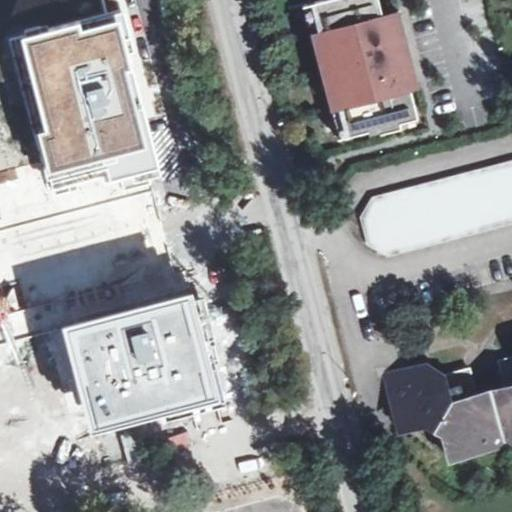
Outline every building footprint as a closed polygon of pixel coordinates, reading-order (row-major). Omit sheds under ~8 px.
[(314,0),(303,3),(338,136),(349,133),(314,0)] [(381,130),(402,125),(400,120),(418,115),(410,84),(402,86),(399,71),(406,69),(392,13),(383,15),(379,0),(314,0),(349,133),(379,125),(381,130)] [(406,69),(414,67),(399,11),(392,13),(406,69)] [(79,23),(25,38),(49,127),(41,132),(58,195),(160,168),(120,21),(82,31),(79,23)] [(414,67),(406,69),(399,71),(402,86),(410,84),(418,82),(414,67)] [(386,246),(387,255),(511,222),(511,161),(373,197),(375,204),(366,206),(361,216),(367,244),(375,248),(386,246)] [(190,298),(67,330),(95,439),(218,408),(190,298)] [(511,353),(511,354),(501,374),(504,386),(506,399),(483,405),(478,392),(474,380),(456,368),(442,372),(430,375),(426,363),(384,374),(398,429),(425,422),(443,432),(447,448),(460,444),(464,457),(511,444),(511,353)] [(442,372),(426,363),(430,375),(442,372)] [(506,399),(504,386),(478,392),(483,405),(506,399)]
